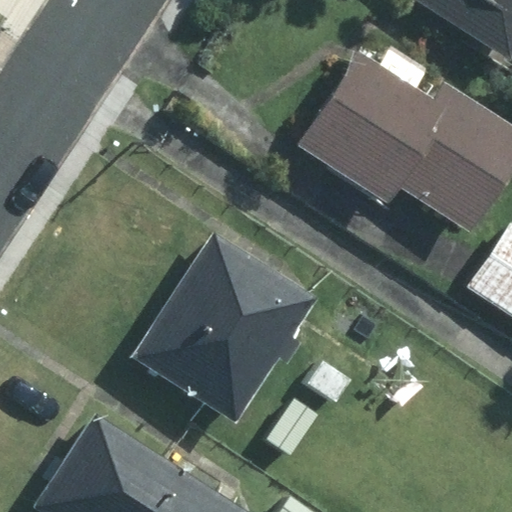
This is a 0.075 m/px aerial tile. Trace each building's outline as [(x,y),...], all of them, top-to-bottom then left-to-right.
[(511,0),(406,0),(489,55),(511,19),(511,0)] [(509,138),(426,83),(415,101),(340,52),(280,143),(367,201),(378,183),(449,229),(509,138)] [(511,233),(498,224),(457,285),(511,321),(511,233)] [(197,234),(119,356),(218,418),(258,355),(268,361),(280,344),(269,336),(295,297),(197,234)] [(335,379),(309,362),(296,383),(322,399),(335,379)] [(222,511),(80,417),(19,509),(22,511),(222,511)] [(297,511),(278,498),(268,511),(297,511)]
